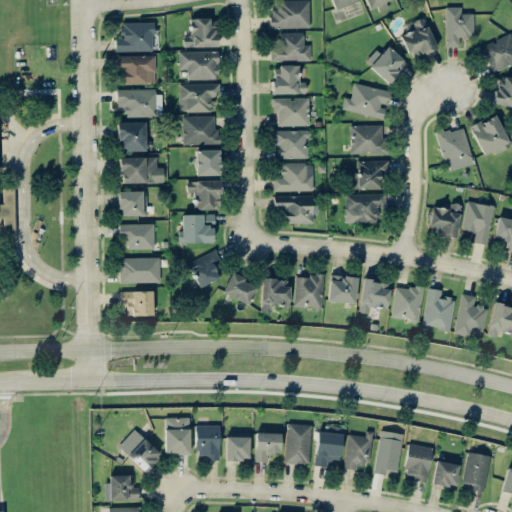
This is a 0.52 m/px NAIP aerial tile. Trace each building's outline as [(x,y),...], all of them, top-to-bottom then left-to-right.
[(308,0),(276,0),(277,8),(269,8),(270,28),(309,27),(308,0)] [(330,0),(335,9),(357,0),(330,0)] [(364,0),(368,8),(388,0),(364,0)] [(446,46),(459,46),(459,37),(473,37),(473,13),(461,13),(461,6),(445,6),(446,46)] [(410,59),(436,48),(423,16),(413,21),(416,28),(400,34),(410,59)] [(189,18),(190,35),(183,36),(183,47),(217,46),(217,28),(209,29),(209,18),(189,18)] [(115,51),(153,50),(153,21),(122,22),(122,37),(115,37),(115,51)] [(310,60),(310,44),(302,44),(302,32),(279,32),(279,47),(271,47),(271,60),(310,60)] [(476,47),(482,61),(487,59),(492,71),(511,62),(511,38),(510,33),(476,47)] [(364,61),(388,83),(406,63),(387,45),(380,53),(375,49),(364,61)] [(187,79),(217,78),(217,50),(178,51),(178,69),(187,69),(187,79)] [(154,55),(115,55),(115,69),(124,69),(125,84),(154,83),(154,55)] [(305,93),(305,81),(299,82),(298,65),(272,65),(272,93),(305,93)] [(511,78),(498,75),(492,103),(511,106),(511,78)] [(382,117),(385,106),(388,90),(353,82),(350,98),(343,96),(341,109),(382,117)] [(179,83),(179,111),(211,111),(211,96),(219,96),(219,83),(179,83)] [(116,89),(117,109),(125,108),(125,117),(162,116),(161,89),(116,89)] [(275,125),(309,125),(308,97),(274,97),(275,125)] [(510,146),(495,114),(469,126),(483,154),(491,150),(493,154),(510,146)] [(182,116),(182,144),(219,143),(219,129),(214,129),(214,115),(182,116)] [(144,122),(116,122),(117,151),(145,150),(144,122)] [(384,124),(350,124),(349,152),(383,153),(384,124)] [(471,157),(462,125),(435,133),(444,164),(471,157)] [(307,158),(306,137),(309,137),(309,129),(272,130),(272,140),(276,140),(277,158),(307,158)] [(196,175),(219,174),(219,149),(195,150),(196,175)] [(155,156),(118,157),(118,183),(163,182),(163,167),(156,167),(155,156)] [(388,160),(357,160),(357,172),(347,172),(347,187),(380,186),(380,172),(388,172),(388,160)] [(312,191),(313,162),(281,162),(281,177),(273,177),(273,190),(312,191)] [(219,180),(186,181),(186,192),(193,192),(194,208),(220,207),(219,180)] [(0,216),(1,217),(1,233),(14,233),(13,187),(2,188),(2,203),(0,203),(0,216)] [(145,191),(118,191),(118,215),(145,215),(145,191)] [(377,221),(376,207),(384,207),(384,192),(344,193),(345,222),(377,221)] [(313,222),(313,213),(316,213),(315,195),(273,195),(273,209),(283,209),(284,222),(313,222)] [(461,229),(475,232),(473,242),(486,244),(493,205),(466,200),(461,229)] [(456,236),(460,203),(450,202),(449,208),(431,206),(428,225),(435,226),(434,234),(456,236)] [(182,213),(181,231),(178,231),(178,241),(213,242),(213,214),(182,213)] [(511,218),(496,217),(494,239),(505,241),(504,249),(511,250),(511,218)] [(118,224),(118,240),(125,239),(125,248),(154,248),(153,223),(118,224)] [(212,263),(219,259),(214,249),(187,263),(199,287),(219,277),(212,263)] [(120,281),(159,282),(159,257),(120,257),(120,281)] [(247,304),(256,285),(231,273),(222,292),(247,304)] [(323,275),(295,274),(293,306),(321,307),(323,275)] [(328,301),(355,302),(356,276),(328,275),(328,301)] [(288,279),(261,278),(260,312),(271,312),(271,305),(288,305),(288,279)] [(369,305),(385,308),(389,282),(363,278),(357,311),(368,313),(369,305)] [(395,284),(390,316),(418,320),(423,288),(395,284)] [(422,325),(449,329),(454,298),(440,295),(441,289),(428,287),(422,325)] [(127,315),(152,314),(152,290),(120,291),(120,305),(126,305),(127,315)] [(482,331),(487,307),(472,304),(474,295),(461,293),(453,332),(468,335),(469,329),(482,331)] [(511,333),(511,306),(494,302),(485,335),(496,337),(498,330),(511,333)] [(189,416),(164,417),(164,453),(189,453),(189,416)] [(309,463),(310,424),(286,423),(284,462),(309,463)] [(219,425),(195,424),(195,454),(206,455),(206,459),(219,460),(219,425)] [(341,426),(329,425),(329,431),(316,430),(314,465),(326,465),(326,459),(340,460),(341,426)] [(372,430),(365,430),(364,435),(347,433),(343,468),(356,469),(356,463),(368,464),(372,430)] [(396,471),(403,434),(381,430),(373,472),(385,474),(386,469),(396,471)] [(121,449),(145,471),(160,454),(137,432),(121,449)] [(279,454),(280,433),(255,432),(254,461),(267,461),(267,453),(279,454)] [(249,436),(225,436),(224,459),(248,459),(249,436)] [(432,447),(409,443),(403,473),(414,475),(413,479),(425,482),(432,447)] [(462,482),(469,483),(468,490),(484,491),(488,454),(465,452),(462,482)] [(431,482),(454,486),(458,464),(435,460),(431,482)] [(500,489),(511,492),(511,466),(507,465),(500,489)] [(138,499),(138,486),(129,486),(129,474),(109,475),(110,500),(138,499)]
